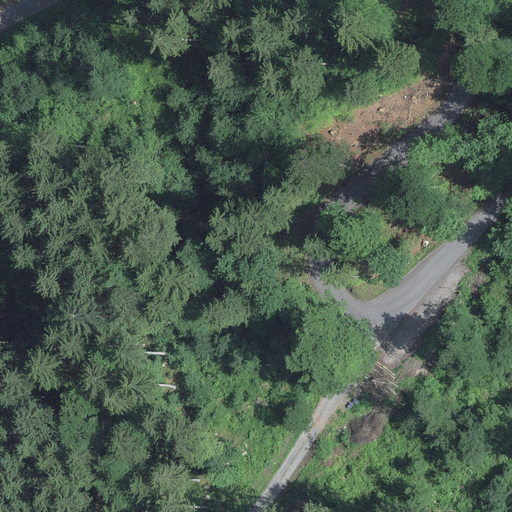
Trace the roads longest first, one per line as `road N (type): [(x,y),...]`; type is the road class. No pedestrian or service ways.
road 1 (unclassified): [(441,0),(464,56),(440,123),(353,214),(345,257),(363,293),(394,305),(511,202)]
road 2 (track): [(252,511),(346,391),(394,305)]
